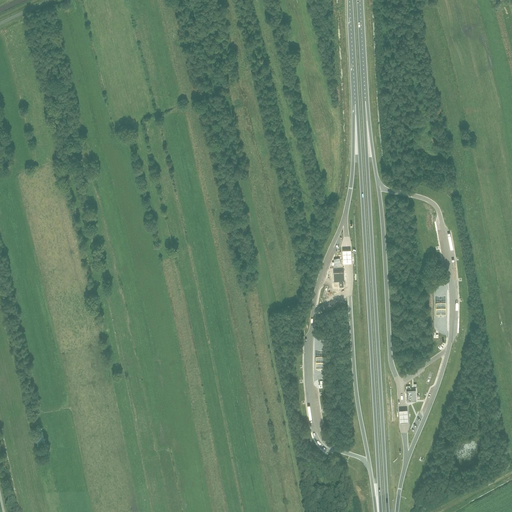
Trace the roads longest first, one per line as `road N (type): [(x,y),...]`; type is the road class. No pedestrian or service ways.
road 1 (trunk): [(387,511),(363,102)]
road 2 (trunk): [(356,105),(380,511)]
